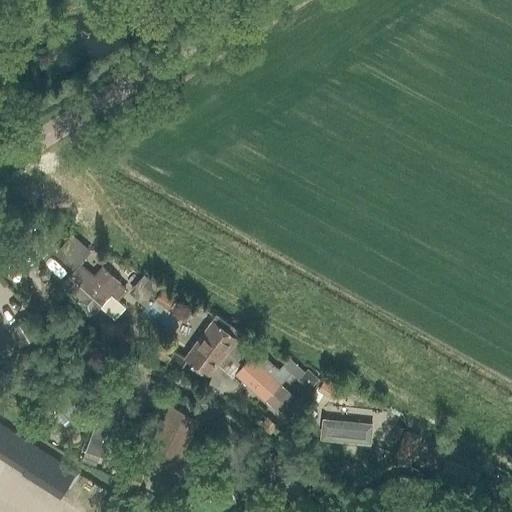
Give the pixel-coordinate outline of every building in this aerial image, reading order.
[(91,251),(72,234),(54,253),(73,270),(91,251)] [(96,278),(81,265),(64,283),(81,298),(77,303),(91,315),(95,310),(97,312),(101,307),(117,321),(127,309),(118,301),(128,289),(105,268),(96,278)] [(175,298),(161,288),(153,300),(167,310),(175,298)] [(213,373),(219,365),(223,369),(233,357),(237,360),(239,362),(251,345),(240,335),(243,332),(216,313),(187,354),(213,373)] [(42,335),(31,317),(9,331),(20,349),(42,335)] [(127,323),(102,323),(102,340),(127,340),(127,323)] [(239,362),(237,360),(233,357),(223,369),(241,385),(240,387),(244,391),(249,385),(279,413),(295,395),(282,383),(293,371),(284,363),(279,369),(266,358),(258,351),(244,365),(239,362)] [(75,355),(66,367),(78,376),(87,364),(75,355)] [(27,400),(30,409),(33,408),(25,377),(0,383),(0,384),(4,399),(15,396),(16,398),(18,397),(20,402),(27,400)] [(72,422),(90,406),(69,381),(51,397),(72,422)] [(109,402),(104,415),(99,413),(84,451),(100,457),(108,460),(115,441),(133,448),(142,426),(124,419),(127,409),(109,402)] [(144,457),(173,472),(201,420),(172,404),(144,457)] [(310,412),(308,432),(359,438),(361,418),(310,412)] [(0,459),(61,499),(78,472),(0,422),(0,459)] [(394,457),(410,463),(419,437),(404,431),(394,457)] [(100,457),(84,451),(80,460),(97,467),(100,457)] [(451,480),(459,463),(436,452),(425,473),(448,485),(451,480)] [(312,473),(287,461),(271,492),(296,504),(312,473)] [(135,462),(128,478),(143,484),(149,467),(135,462)] [(484,476),(459,463),(451,480),(494,501),(490,510),(494,511),(500,511),(511,489),(511,482),(488,470),(484,476)] [(198,478),(180,511),(181,511),(213,511),(224,492),(198,478)]
